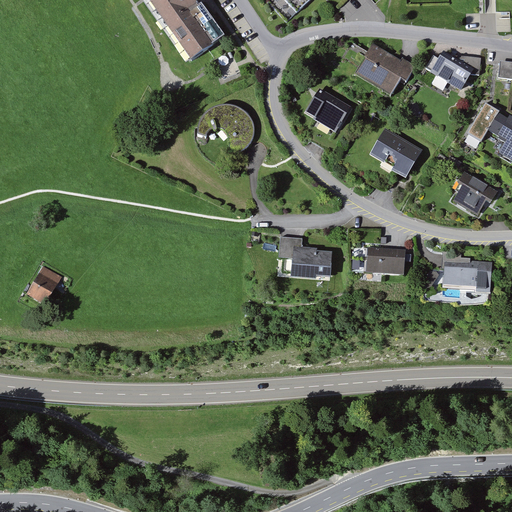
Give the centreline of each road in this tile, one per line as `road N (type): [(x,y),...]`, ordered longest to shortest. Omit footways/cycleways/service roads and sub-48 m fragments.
road 1 (secondary): [(0,385),(165,395),(511,378)]
road 2 (track): [(0,404),(59,415),(155,467),(268,493),(338,478),(349,488)]
road 3 (residential): [(511,46),(344,30),(278,53)]
road 4 (secondary): [(298,511),(407,469),(511,463)]
road 5 (residential): [(278,53),(276,113),(286,134),(361,202)]
road 6 (residential): [(361,202),(445,236),(511,237)]
